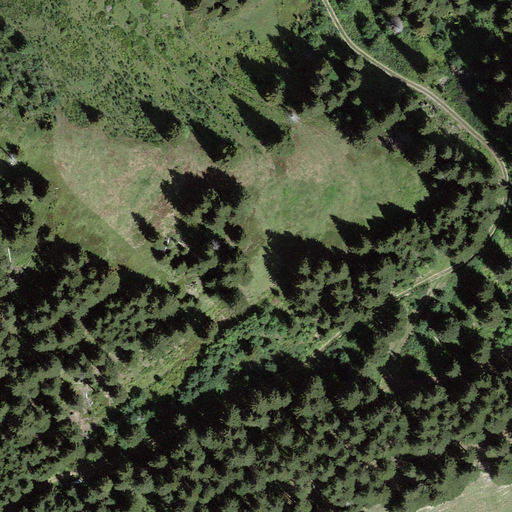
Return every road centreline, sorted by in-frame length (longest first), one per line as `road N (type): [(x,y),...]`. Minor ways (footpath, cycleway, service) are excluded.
road 1 (track): [(323,0),(357,50),(432,96),(497,158),(507,183),(490,238),(461,265),(296,369),(117,458),(38,487),(6,511)]
road 2 (track): [(439,276),(393,351),(390,381),(440,379),(511,349)]
